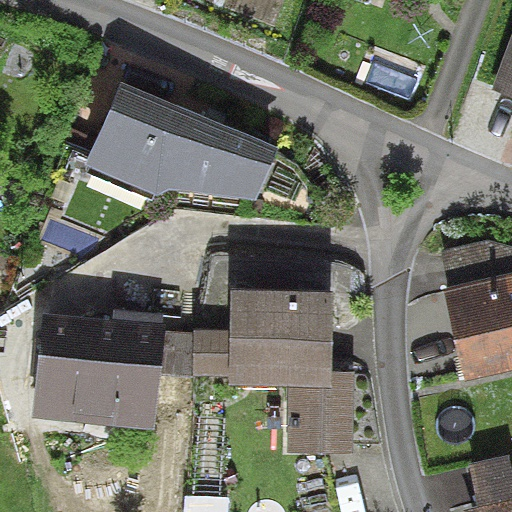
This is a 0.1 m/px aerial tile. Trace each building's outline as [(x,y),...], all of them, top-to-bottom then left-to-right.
[(511,47),(497,89),(511,93),(511,47)] [(141,86),(97,175),(158,205),(168,187),(273,203),(293,157),(141,86)] [(441,249),(476,386),(511,379),(511,244),(496,239),(441,249)] [(334,291),(232,287),(229,382),(290,384),(288,451),(351,453),(354,371),(331,370),(334,291)] [(160,323),(46,314),(33,418),(150,430),(160,323)] [(511,495),(501,445),(464,453),(477,505),(511,496),(511,495)] [(511,511),(511,496),(477,505),(459,509),(460,511),(511,511)]
